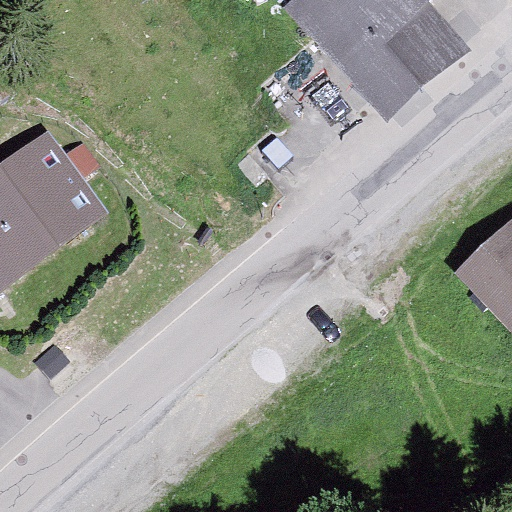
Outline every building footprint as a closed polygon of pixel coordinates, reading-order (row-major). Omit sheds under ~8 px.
[(321,0),(302,18),(391,114),(439,69),(404,30),(435,0),(321,0)] [(92,165),(80,149),(56,167),(68,183),(92,165)] [(0,182),(0,291),(95,222),(42,152),(0,182)] [(240,169),(260,193),(273,182),(253,158),(240,169)] [(511,328),(511,246),(471,283),(511,328)]
